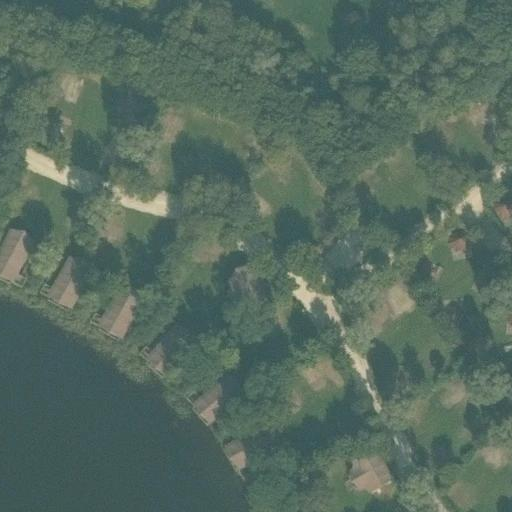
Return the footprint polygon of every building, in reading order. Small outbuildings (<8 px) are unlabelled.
[(375,0),(382,10),(395,2),(393,0),(375,0)] [(287,195),(299,184),(278,161),(266,171),(287,195)] [(365,181),(350,194),(361,207),(376,194),(365,181)] [(71,199),(62,225),(83,233),(92,206),(71,199)] [(245,267),(222,291),(247,315),(270,291),(245,267)] [(212,427),(244,391),(225,374),(192,410),(212,427)] [(449,432),(464,449),(485,429),(470,413),(449,432)] [(375,455),(346,474),(365,501),(393,482),(375,455)]
